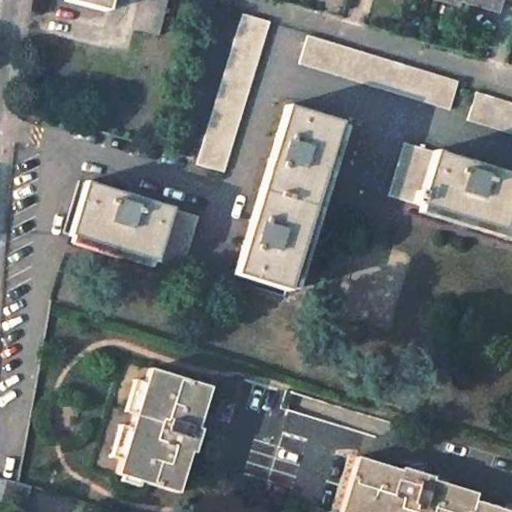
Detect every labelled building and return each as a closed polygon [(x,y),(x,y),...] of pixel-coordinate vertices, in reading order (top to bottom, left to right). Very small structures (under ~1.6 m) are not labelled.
[(109,0),(65,0),(65,1),(107,11),(109,0)] [(139,0),(133,28),(158,34),(165,0),(139,0)] [(442,0),(456,5),(457,0),(458,0),(498,10),(500,0),(442,0)] [(241,14),(195,165),(223,174),(268,22),(241,14)] [(456,83),(306,38),(297,66),(447,110),(456,83)] [(511,135),(511,104),(475,94),(466,122),(511,135)] [(336,124),(286,109),(273,152),(249,231),(236,274),(285,289),(336,124)] [(511,177),(475,166),(403,144),(387,195),(511,232),(511,177)] [(124,198),(84,185),(68,240),(181,274),(196,220),(124,198)] [(209,388),(144,368),(140,382),(130,413),(126,425),(117,456),(112,471),(116,473),(136,480),(175,492),(183,469),(187,454),(194,451),(198,441),(191,438),(198,418),(209,388)] [(140,382),(129,379),(119,410),(130,413),(140,382)] [(206,420),(198,418),(191,438),(198,441),(202,430),(206,420)] [(126,425),(116,422),(106,452),(117,456),(126,425)] [(393,473),(350,460),(334,511),(496,511),(469,503),(470,496),(442,488),(429,484),(430,477),(401,468),(393,473)] [(136,480),(116,473),(115,478),(134,485),(136,480)] [(438,479),(430,477),(429,484),(442,488),(444,481),(438,479)]
